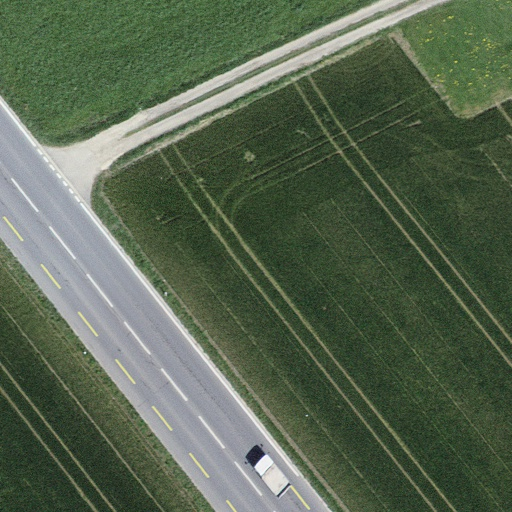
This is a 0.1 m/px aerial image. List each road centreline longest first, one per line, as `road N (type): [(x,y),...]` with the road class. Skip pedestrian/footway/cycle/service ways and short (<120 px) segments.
road 1 (track): [(434,0),(24,199)]
road 2 (primary): [(0,168),(273,511)]
